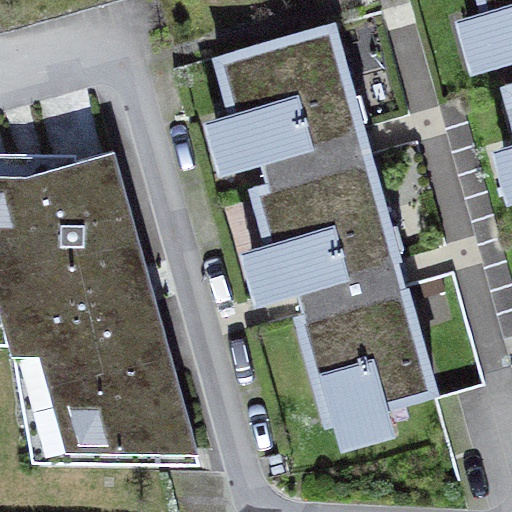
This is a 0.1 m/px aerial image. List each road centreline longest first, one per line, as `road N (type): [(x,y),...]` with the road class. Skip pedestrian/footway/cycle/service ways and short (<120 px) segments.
road 1 (residential): [(0,74),(115,44),(248,479),(279,511)]
road 2 (residential): [(511,420),(404,32)]
